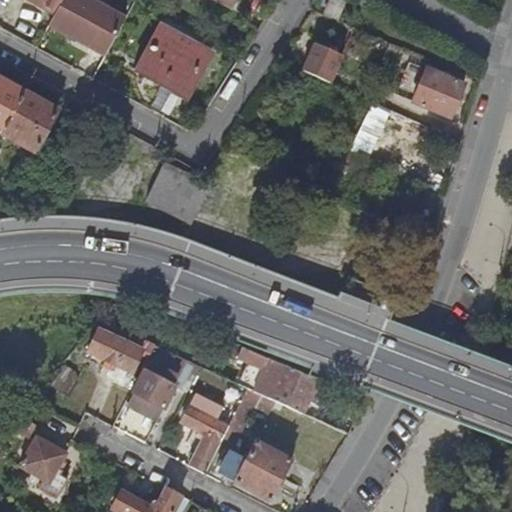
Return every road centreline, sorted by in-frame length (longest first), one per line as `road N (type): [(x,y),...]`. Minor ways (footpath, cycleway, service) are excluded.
road 1 (secondary): [(0,262),(111,262),(511,402)]
road 2 (residential): [(0,45),(195,148),(287,0)]
road 3 (residential): [(509,57),(445,297),(430,322)]
road 4 (tertiary): [(430,322),(323,511)]
